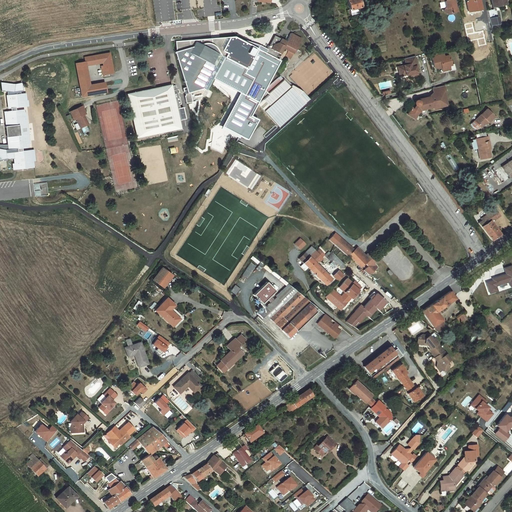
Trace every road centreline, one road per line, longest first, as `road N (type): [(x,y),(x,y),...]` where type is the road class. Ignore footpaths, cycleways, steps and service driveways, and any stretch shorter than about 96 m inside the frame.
road 1 (unclassified): [(304,14),(481,262)]
road 2 (unclassified): [(0,68),(53,45),(291,10)]
road 3 (secondary): [(309,377),(116,511)]
road 4 (secondary): [(481,262),(314,374)]
road 5 (residential): [(309,377),(244,319),(226,321),(179,364)]
road 6 (unclassified): [(314,374),(363,432),(368,484),(397,511)]
